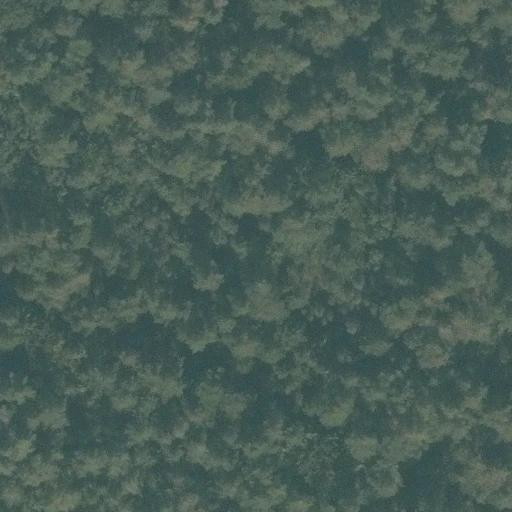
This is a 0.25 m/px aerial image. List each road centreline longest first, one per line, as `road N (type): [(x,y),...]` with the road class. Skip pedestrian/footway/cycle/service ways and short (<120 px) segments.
road 1 (track): [(73,0),(511,230)]
road 2 (track): [(374,511),(393,477),(437,468),(511,316)]
